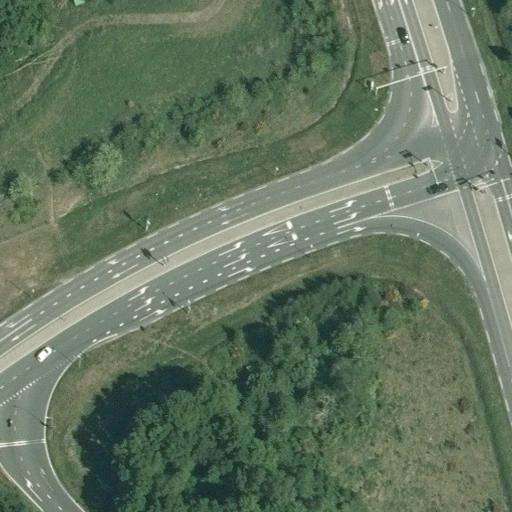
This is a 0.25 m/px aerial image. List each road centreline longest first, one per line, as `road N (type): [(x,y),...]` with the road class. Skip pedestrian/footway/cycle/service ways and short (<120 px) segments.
road 1 (secondary): [(451,144),(173,245),(12,338)]
road 2 (secondary): [(26,370),(167,285),(327,219)]
road 3 (secondary): [(327,219),(400,224),(445,242),(498,305)]
road 4 (motorway): [(61,511),(24,470),(14,443),(26,370)]
road 5 (secondary): [(491,145),(445,0)]
road 6 (secondary): [(404,0),(451,144)]
road 7 (secondary): [(327,219),(461,175)]
road 8 (secondary): [(461,175),(498,305)]
